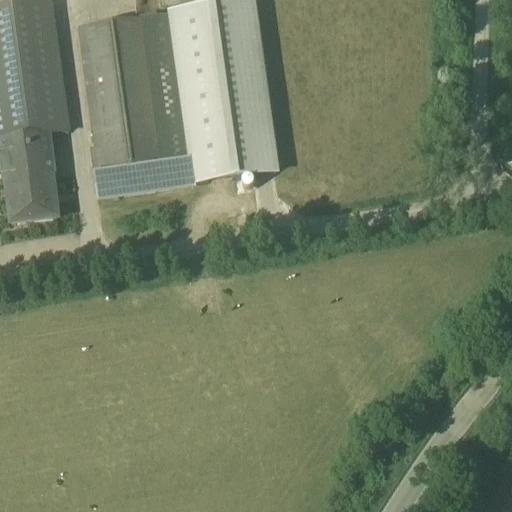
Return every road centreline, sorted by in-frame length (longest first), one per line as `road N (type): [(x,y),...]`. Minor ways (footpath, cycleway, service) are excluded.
road 1 (unclassified): [(481,199),(0,278)]
road 2 (unclassified): [(481,199),(485,0)]
road 3 (unclassified): [(409,511),(511,375)]
